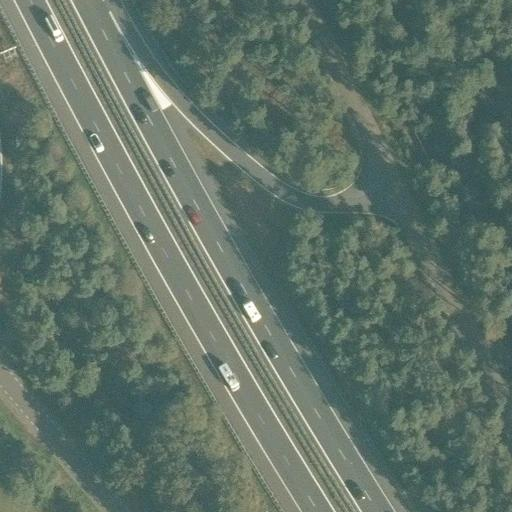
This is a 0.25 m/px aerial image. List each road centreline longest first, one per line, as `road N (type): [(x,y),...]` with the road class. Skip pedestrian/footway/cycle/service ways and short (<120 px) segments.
road 1 (motorway): [(29,0),(176,280),(316,511)]
road 2 (motorway): [(376,511),(94,17)]
road 3 (motorway): [(392,196),(323,207),(286,196),(216,140),(94,17)]
road 4 (tertiary): [(511,417),(392,196)]
road 5 (tertiary): [(392,196),(297,0)]
road 6 (tertiary): [(116,511),(0,373)]
